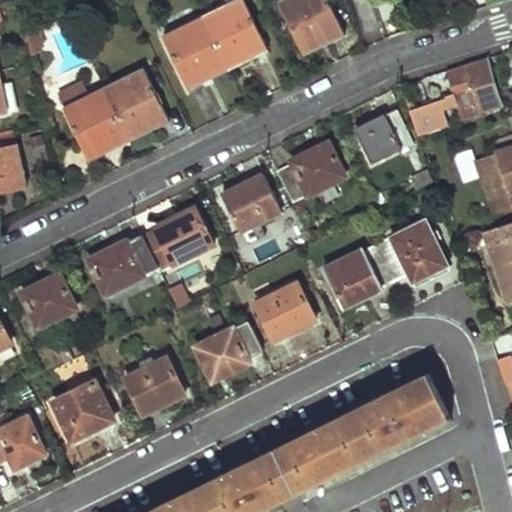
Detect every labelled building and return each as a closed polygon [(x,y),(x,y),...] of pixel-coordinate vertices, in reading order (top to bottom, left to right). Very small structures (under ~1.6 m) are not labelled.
[(244,0),(203,20),(226,66),(246,56),(249,62),(269,52),(244,0)] [(348,37),(330,0),(291,0),(283,4),(304,50),(327,40),(330,45),(348,37)] [(400,0),(375,0),(383,22),(406,15),(400,0)] [(226,66),(203,20),(162,41),(188,92),(202,84),(200,79),(226,66)] [(485,59),(447,71),(464,119),(499,107),(485,59)] [(145,71),(104,91),(128,135),(150,125),(153,130),(171,122),(145,71)] [(0,78),(0,118),(9,116),(0,78)] [(128,135),(104,91),(90,98),(82,84),(58,96),(66,111),(64,112),(90,162),(106,153),(103,148),(128,135)] [(439,94),(409,104),(419,134),(450,124),(439,94)] [(390,111),(354,129),(371,164),(407,146),(390,111)] [(296,164),(277,173),(292,203),(345,177),(328,142),(293,158),(296,164)] [(511,147),(470,163),(494,228),(511,221),(511,147)] [(15,149),(0,152),(0,198),(25,193),(15,149)] [(263,174),(222,193),(239,227),(279,208),(263,174)] [(177,224),(145,240),(159,269),(214,243),(196,208),(174,218),(177,224)] [(425,218),(378,242),(396,277),(406,272),(412,283),(448,264),(425,218)] [(511,299),(511,221),(494,228),(482,232),(507,301),(511,299)] [(91,260),(108,294),(159,269),(145,240),(142,235),(91,260)] [(378,242),(323,268),(340,304),(396,277),(378,242)] [(62,274),(24,293),(41,327),(79,309),(62,274)] [(297,280),(255,301),(274,340),(316,320),(297,280)] [(178,309),(192,303),(183,283),(169,289),(178,309)] [(218,305),(204,307),(208,327),(222,325),(218,305)] [(0,312),(0,351),(15,344),(0,312)] [(233,327),(197,344),(214,380),(251,363),(248,357),(265,349),(252,322),(235,330),(233,327)] [(170,357),(127,378),(145,414),(188,394),(170,357)] [(511,362),(497,367),(504,386),(511,383),(511,362)] [(96,380),(56,400),(74,438),(114,419),(96,380)] [(264,511),(448,421),(427,380),(396,395),(335,425),(276,454),(211,486),(157,511),(264,511)] [(0,460),(11,456),(17,467),(47,453),(29,415),(0,429),(0,460)]
